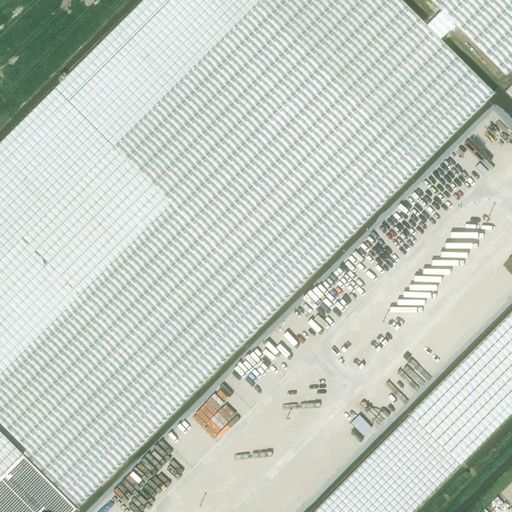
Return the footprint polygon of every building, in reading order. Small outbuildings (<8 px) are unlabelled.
[(0,434),(21,455),(21,454),(440,40),(426,26),(400,0),(253,0),(109,144),(0,253),(0,434)] [(54,89),(109,144),(253,0),(143,0),(54,89)] [(426,26),(440,40),(441,38),(446,33),(454,25),(505,76),(511,68),(511,0),(429,0),(441,11),(433,20),(428,25),(426,26)] [(440,40),(21,454),(75,509),(341,244),(487,98),(488,98),(493,93),(440,40)] [(0,253),(109,144),(54,89),(0,143),(0,253)] [(412,511),(459,466),(511,412),(511,312),(477,348),(328,498),(313,511),(412,511)] [(373,421),(364,413),(351,426),(360,435),(373,421)] [(0,475),(21,455),(0,434),(0,475)] [(0,475),(0,511),(41,511),(43,510),(44,511),(73,511),(76,510),(75,509),(21,454),(21,455),(0,475)]
